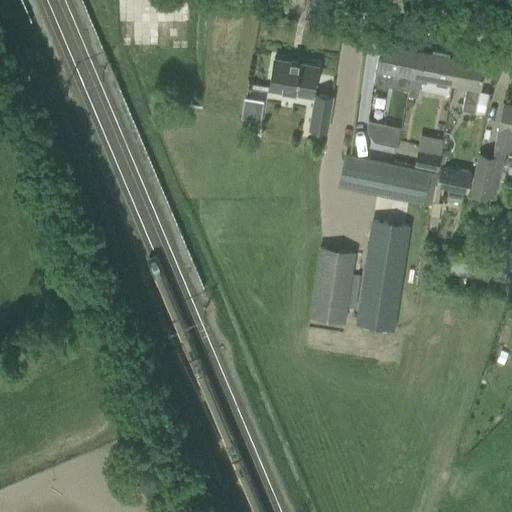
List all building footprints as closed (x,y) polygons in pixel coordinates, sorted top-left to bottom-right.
[(121,0),(121,12),(134,13),(134,0),(121,0)] [(137,16),(138,45),(156,44),(155,16),(137,16)] [(376,67),(373,81),(407,87),(416,42),(382,35),(376,67)] [(450,48),(416,42),(407,87),(408,88),(407,94),(418,96),(421,76),(444,81),(450,48)] [(485,55),(450,48),(444,81),(466,85),(461,108),(474,111),(485,55)] [(269,87),(311,94),(316,65),(274,57),(269,87)] [(325,130),(328,115),(331,96),(315,93),(309,127),(325,130)] [(246,97),(245,118),(266,119),(266,98),(246,97)] [(501,162),(505,149),(508,150),(509,146),(511,146),(511,105),(503,103),(497,128),(498,128),(494,146),(492,156),(479,153),(471,192),(486,196),(486,195),(494,197),(498,178),(499,178),(503,163),(501,162)] [(437,169),(442,145),(419,140),(414,164),(437,169)] [(421,201),(427,170),(345,154),(339,184),(421,201)] [(467,190),(471,171),(459,168),(458,169),(439,165),(435,184),(467,190)] [(372,219),(356,321),(392,327),(408,224),(372,219)] [(352,273),(355,252),(319,246),(309,314),(344,320),(345,317),(353,318),(359,274),(352,273)] [(470,265),(469,273),(484,276),(485,268),(470,265)]
